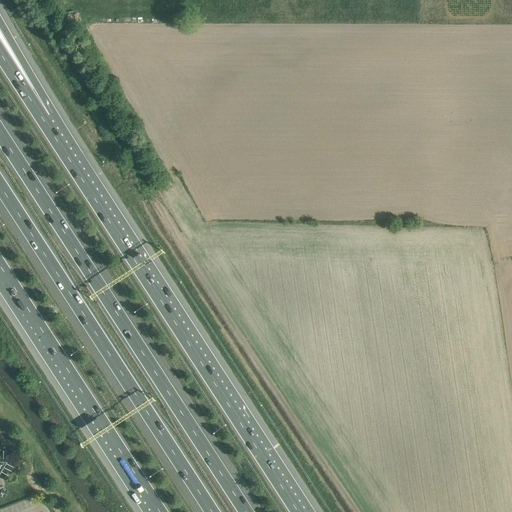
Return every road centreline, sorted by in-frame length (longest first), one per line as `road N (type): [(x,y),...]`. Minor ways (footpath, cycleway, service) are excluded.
road 1 (motorway): [(302,511),(44,119)]
road 2 (motorway): [(246,511),(0,132)]
road 3 (motorway): [(0,189),(212,511)]
road 4 (motorway): [(0,271),(154,511)]
road 5 (track): [(153,189),(38,0)]
